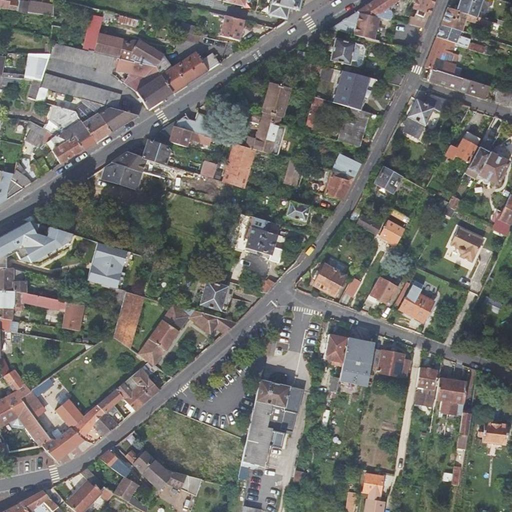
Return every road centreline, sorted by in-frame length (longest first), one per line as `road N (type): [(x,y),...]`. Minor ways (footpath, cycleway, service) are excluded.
road 1 (secondary): [(0,218),(344,0)]
road 2 (residential): [(0,492),(98,452),(279,293)]
road 3 (residential): [(279,293),(351,200),(410,83)]
road 4 (residential): [(511,375),(279,293)]
road 5 (unknown): [(320,306),(281,511)]
